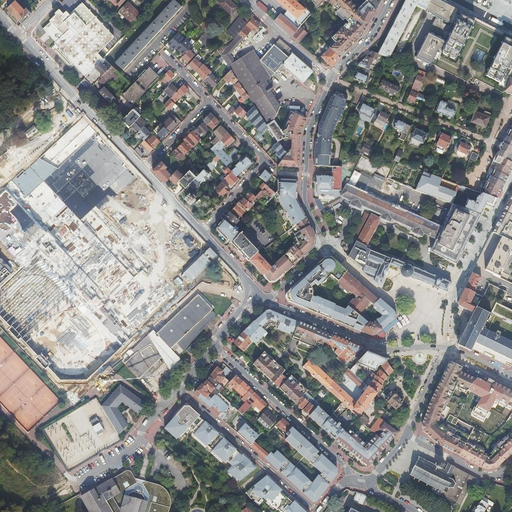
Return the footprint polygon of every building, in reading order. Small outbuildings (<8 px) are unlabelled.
[(21,24),(32,13),(23,4),(20,6),(15,0),(7,8),(21,24)] [(173,0),(172,0),(173,0),(115,62),(124,71),(124,70),(181,8),(182,8),(173,0)] [(229,0),(222,0),(219,4),(231,15),(238,8),(229,0)] [(277,0),(283,5),(288,9),(297,17),(304,9),(293,0),(277,0)] [(335,41),(330,46),(335,50),(340,57),(346,52),(344,50),(351,43),(358,36),(360,38),(362,36),(363,33),(335,0),(311,0),(317,7),(323,1),(322,0),(326,0),(332,5),(337,10),(335,13),(342,20),(344,18),(348,22),(348,23),(346,25),(346,24),(331,38),(335,41)] [(335,0),(363,33),(364,30),(363,29),(366,26),(367,26),(371,18),(375,10),(366,0),(356,10),(353,7),(355,6),(349,0),(335,0)] [(365,0),(366,0),(375,10),(380,0),(365,0)] [(425,11),(430,0),(429,0),(408,0),(408,1),(405,0),(405,1),(378,54),(382,56),(389,59),(416,6),(425,11)] [(438,0),(430,0),(425,11),(431,14),(436,17),(425,40),(426,40),(423,47),(422,46),(416,57),(473,85),(476,79),(501,92),(503,90),(508,78),(510,74),(511,69),(511,37),(510,37),(503,33),(502,35),(469,18),(457,12),(458,10),(446,4),(438,0)] [(267,9),(258,1),(256,4),(265,12),(267,9)] [(131,21),(139,13),(127,2),(119,11),(131,21)] [(85,77),(102,59),(97,54),(114,37),(84,4),(70,16),(67,12),(64,15),(60,11),(55,15),(56,16),(50,22),(51,23),(44,30),(56,44),(55,45),(85,77)] [(310,15),(304,9),(297,17),(288,9),(283,16),(292,24),(295,20),(302,25),(310,15)] [(254,17),(250,14),(244,21),(247,24),(253,18),(254,17)] [(292,36),(298,29),(292,24),(283,16),(281,14),(275,21),(292,36)] [(200,25),(194,16),(192,18),(198,27),(200,25)] [(247,24),(244,21),(240,18),(227,33),(235,39),(246,26),(247,25),(247,24)] [(260,24),(253,18),(247,24),(247,25),(254,31),(260,24)] [(207,23),(201,26),(203,29),(204,31),(211,27),(207,23)] [(294,51),(279,39),(277,41),(276,43),(283,49),(281,51),(274,45),(260,61),(252,49),(234,61),(229,54),(243,39),(250,31),(246,26),(235,39),(222,53),(248,92),(264,82),(272,77),(276,72),(277,71),(280,67),(292,53),(294,51)] [(308,33),(300,27),(298,29),(292,36),(296,40),(300,42),(308,33)] [(185,40),(178,33),(168,43),(175,50),(176,49),(185,40)] [(205,33),(199,39),(206,46),(211,41),(205,33)] [(186,39),(185,40),(176,49),(184,56),(189,50),(193,46),(190,44),(186,39)] [(283,49),(276,43),(274,45),(281,51),(283,49)] [(330,46),(329,47),(329,48),(339,58),(340,57),(335,50),(330,46)] [(320,57),(331,67),(339,58),(329,48),(320,57)] [(189,50),(184,56),(182,58),(187,63),(187,62),(194,55),(189,50)] [(378,68),(382,56),(378,54),(376,53),(372,51),(372,52),(366,57),(361,62),(357,66),(363,68),(368,70),(370,66),(377,68),(378,68)] [(248,92),(222,53),(221,55),(223,60),(231,70),(232,73),(237,80),(239,83),(249,98),(254,105),(254,106),(258,112),(262,118),(267,125),(274,120),(276,115),(280,107),(278,104),(275,99),(270,91),(272,89),(271,86),(268,88),(264,82),(248,92)] [(297,58),(292,53),(280,67),(283,69),(284,68),(295,77),(304,73),(308,67),(297,58)] [(198,55),(195,58),(189,65),(196,72),(202,65),(198,61),(201,58),(198,55)] [(120,75),(103,58),(102,59),(85,77),(84,78),(93,87),(98,82),(99,83),(100,82),(103,85),(109,79),(112,82),(120,75)] [(211,73),(203,64),(202,65),(196,72),(201,77),(200,77),(203,81),(205,79),(211,73)] [(312,71),(308,67),(304,73),(295,77),(302,83),(303,82),(309,87),(313,83),(307,78),(312,71)] [(133,104),(159,77),(150,68),(125,93),(124,93),(123,93),(124,94),(123,95),(133,104)] [(357,72),(354,79),(365,84),(369,76),(367,76),(369,71),(368,70),(363,68),(361,73),(357,72)] [(232,73),(231,70),(223,78),(228,83),(232,80),(234,82),(237,80),(232,73)] [(174,76),(169,71),(164,76),(169,81),(174,76)] [(418,92),(425,73),(419,71),(417,75),(413,85),(411,91),(416,92),(416,91),(418,92)] [(413,85),(417,75),(411,72),(407,82),(413,85)] [(220,82),(211,73),(205,79),(214,87),(220,82)] [(443,85),(445,81),(435,77),(433,81),(443,85)] [(511,80),(508,78),(503,90),(507,92),(506,94),(509,96),(510,95),(511,96),(511,122),(511,125),(511,126),(509,131),(508,131),(505,138),(504,141),(503,140),(500,147),(495,156),(496,157),(495,159),(494,159),(486,175),(487,176),(484,182),(483,181),(480,188),(482,189),(480,194),(488,197),(496,200),(503,186),(511,168),(511,164),(509,162),(511,155),(511,80)] [(399,89),(395,87),(396,84),(393,83),(392,86),(382,81),(379,88),(385,91),(384,92),(396,96),(399,89)] [(249,98),(239,83),(234,86),(243,100),(239,103),(240,105),(249,98)] [(174,87),(170,84),(166,88),(163,91),(164,92),(158,98),(160,101),(167,94),(171,98),(176,92),(179,90),(175,86),(174,87)] [(183,85),(179,90),(176,92),(181,96),(181,97),(188,90),(183,85)] [(111,103),(115,99),(104,88),(99,92),(111,103)] [(480,99),(481,96),(463,88),(461,93),(472,98),(471,101),(478,103),(480,99)] [(176,92),(171,98),(169,99),(174,103),(181,96),(176,92)] [(315,159),(315,166),(329,167),(330,154),(332,154),(333,127),(334,126),(335,127),(338,120),(339,121),(347,104),(345,104),(348,98),(336,92),(333,98),(331,98),(330,101),(328,105),(329,106),(328,108),(327,111),(326,110),(318,127),(320,127),(320,132),(318,132),(318,139),(316,140),(316,142),(317,143),(317,146),(315,146),(314,159),(315,159)] [(417,94),(410,92),(406,102),(413,105),(416,99),(424,102),(426,97),(423,95),(418,93),(417,94)] [(116,108),(123,114),(132,104),(121,95),(117,100),(120,103),(116,108)] [(165,104),(163,105),(168,111),(172,106),(178,112),(180,109),(174,103),(169,99),(165,104)] [(188,109),(191,106),(185,100),(183,103),(188,109)] [(446,108),(455,111),(458,105),(448,100),(446,104),(447,105),(446,108)] [(447,105),(446,104),(440,101),(439,101),(435,112),(453,119),(455,111),(446,108),(447,105)] [(359,103),(355,110),(359,111),(358,112),(359,112),(356,117),(360,118),(361,121),(366,122),(370,124),(373,117),(374,115),(372,113),(373,110),(362,104),(362,105),(359,103)] [(246,113),(245,114),(250,119),(258,112),(254,105),(246,113)] [(245,114),(246,113),(240,106),(236,110),(235,111),(241,118),(245,114)] [(133,108),(121,120),(129,127),(131,125),(139,117),(140,116),(133,109),(134,109),(133,108)] [(389,117),(376,110),(374,115),(373,117),(377,119),(375,122),(384,127),(385,124),(387,125),(387,123),(386,123),(389,117)] [(262,118),(258,112),(250,119),(250,120),(255,126),(262,118)] [(292,138),(291,148),(299,149),(300,134),(301,130),(305,120),(306,118),(292,112),(289,119),(285,127),(287,128),(282,132),(285,136),(283,138),(292,138)] [(474,112),(471,122),(476,124),(476,125),(481,127),(485,128),(487,122),(488,122),(486,121),(487,117),(490,116),(484,113),(483,116),(474,112)] [(169,118),(162,125),(163,126),(169,132),(179,121),(171,113),(168,116),(169,118)] [(214,117),(210,113),(203,120),(205,121),(203,123),(205,126),(207,124),(214,117)] [(139,117),(146,124),(147,123),(150,120),(143,114),(141,116),(140,115),(140,116),(139,117)] [(135,128),(139,132),(144,127),(146,124),(139,117),(131,125),(134,129),(135,128)] [(219,122),(214,117),(207,124),(212,129),(219,122)] [(262,118),(255,126),(254,126),(259,132),(267,125),(262,118)] [(281,130),(274,120),(267,125),(269,128),(278,141),(283,138),(285,136),(282,132),(281,130)] [(403,142),(410,128),(406,126),(406,125),(397,121),(393,128),(403,133),(399,140),(403,142)] [(209,129),(205,126),(203,123),(202,122),(198,126),(203,131),(197,136),(199,138),(209,129)] [(169,132),(163,126),(162,125),(161,123),(154,130),(162,139),(169,132)] [(269,128),(267,125),(259,132),(258,133),(261,136),(269,128)] [(197,136),(203,131),(198,126),(195,128),(193,131),(197,136)] [(220,140),(228,133),(221,126),(213,133),(217,137),(211,143),(214,146),(219,141),(220,140)] [(151,134),(144,127),(139,132),(137,134),(140,137),(140,136),(141,138),(143,139),(144,141),(151,134)] [(423,144),(427,135),(415,130),(411,139),(423,144)] [(195,144),(200,139),(199,138),(197,136),(193,131),(188,136),(195,144)] [(234,140),(228,133),(220,140),(219,141),(214,146),(210,149),(216,156),(219,159),(226,166),(236,157),(239,154),(234,149),(227,156),(221,150),(223,146),(225,145),(227,147),(234,140)] [(258,133),(255,136),(260,142),(264,138),(261,136),(258,133)] [(446,150),(452,139),(441,134),(436,145),(446,150)] [(153,148),(159,142),(158,140),(154,136),(148,142),(153,148)] [(190,149),(195,144),(188,136),(183,141),(184,142),(190,149)] [(149,152),(152,149),(144,141),(141,144),(149,152)] [(282,147),(278,141),(272,147),(277,152),(282,147)] [(190,149),(184,142),(178,148),(184,155),(190,149)] [(458,142),(454,150),(457,152),(457,153),(458,156),(462,158),(465,157),(466,156),(467,156),(467,155),(469,156),(469,154),(468,154),(471,148),(458,142)] [(370,155),(373,149),(364,145),(364,146),(360,144),(355,153),(361,155),(362,155),(363,156),(364,152),(370,155)] [(285,151),(282,147),(277,152),(276,153),(281,158),(283,156),(284,156),(286,154),(286,153),(285,151)] [(137,148),(134,151),(141,158),(142,154),(137,148)] [(179,160),(184,155),(178,148),(172,154),(179,160)] [(284,156),(278,166),(298,167),(299,149),(291,148),(289,150),(290,151),(286,153),(286,154),(284,156)] [(472,153),(470,159),(475,162),(478,156),(472,153)] [(219,159),(216,156),(212,161),(207,166),(211,171),(214,168),(213,167),(215,164),(215,163),(219,159)] [(245,167),(246,168),(252,162),(246,156),(240,162),(245,167)] [(359,157),(356,168),(370,172),(372,166),(375,167),(377,163),(359,157)] [(161,162),(153,170),(152,171),(158,177),(164,183),(169,178),(174,173),(169,169),(167,172),(164,169),(166,167),(161,162)] [(232,172),(237,177),(243,171),(242,170),(245,167),(240,162),(235,167),(236,168),(232,172)] [(316,190),(317,190),(317,195),(319,195),(318,200),(319,200),(321,200),(334,200),(340,197),(340,196),(343,190),(341,190),(342,164),(338,164),(337,167),(332,167),(331,177),(317,177),(316,190)] [(232,172),(228,168),(223,172),(226,174),(227,176),(224,179),(231,186),(238,179),(237,177),(232,172)] [(209,174),(204,169),(200,172),(195,178),(188,185),(193,190),(202,181),(205,181),(205,178),(206,177),(209,177),(209,174)] [(348,184),(355,187),(361,173),(354,170),(348,184)] [(179,180),(182,177),(176,171),(174,173),(169,178),(176,184),(178,181),(179,180)] [(188,185),(195,178),(189,171),(182,177),(179,180),(185,186),(184,187),(185,188),(188,185)] [(266,171),(265,171),(259,177),(266,183),(271,177),(266,171)] [(422,175),(415,191),(426,195),(433,176),(423,172),(422,175)] [(439,186),(442,180),(438,178),(433,176),(426,195),(428,196),(452,205),(457,192),(439,186)] [(387,178),(383,189),(386,190),(388,186),(413,195),(415,189),(387,178)] [(280,205),(272,214),(273,221),(274,242),(275,241),(290,229),(306,218),(304,214),(299,205),(298,203),(296,200),(298,181),(284,180),(277,180),(277,184),(277,191),(275,194),(274,195),(275,197),(276,196),(278,200),(280,205)] [(226,193),(230,190),(222,182),(215,188),(222,196),(225,193),(226,193)] [(265,205),(275,194),(263,184),(260,188),(263,191),(262,192),(261,191),(256,198),(258,200),(265,206),(265,205)] [(413,229),(412,234),(421,238),(423,234),(436,240),(441,230),(441,229),(393,207),(393,206),(392,205),(392,206),(346,186),(343,190),(340,196),(352,201),(350,205),(359,210),(361,206),(368,209),(373,211),(359,238),(357,241),(366,247),(381,219),(390,224),(391,219),(413,229)] [(470,195),(472,189),(462,186),(459,192),(470,195)] [(192,202),(194,200),(194,199),(194,198),(196,197),(197,196),(196,196),(195,196),(194,194),(193,193),(192,193),(193,194),(191,195),(190,195),(189,194),(187,197),(185,198),(190,203),(191,202),(192,202)] [(247,197),(244,200),(250,205),(252,207),(254,204),(253,203),(256,198),(250,193),(249,194),(249,193),(246,196),(247,197)] [(511,193),(509,199),(503,211),(497,225),(494,229),(492,233),(511,242),(511,193)] [(474,203),(467,200),(464,210),(479,216),(485,204),(493,206),(496,200),(488,197),(480,194),(479,197),(477,197),(474,203)] [(216,204),(209,196),(205,196),(203,195),(196,201),(194,204),(195,206),(204,215),(205,215),(216,204)] [(313,199),(319,211),(325,209),(324,205),(321,200),(319,200),(313,199)] [(240,202),(237,205),(244,211),(245,210),(247,212),(248,213),(250,211),(249,210),(252,207),(250,205),(244,200),(242,203),(240,202)] [(244,211),(237,205),(231,213),(238,220),(245,212),(244,211)] [(441,229),(441,230),(436,240),(435,242),(436,242),(432,251),(455,263),(462,250),(466,242),(471,231),(479,216),(464,210),(453,206),(445,221),(442,228),(442,227),(441,229)] [(373,211),(368,209),(354,235),(359,238),(373,211)] [(229,214),(224,221),(232,228),(238,222),(229,214)] [(286,254),(284,256),(278,262),(274,266),(273,267),(271,268),(270,270),(264,276),(263,276),(269,283),(274,283),(275,283),(293,267),(302,259),(301,258),(303,256),(304,257),(314,247),(315,245),(313,245),(314,241),(314,240),(316,240),(316,238),(306,218),(290,229),(294,235),(296,237),(295,238),(297,241),(297,242),(298,244),(286,254)] [(232,228),(224,221),(222,223),(221,224),(218,226),(219,227),(217,229),(216,230),(226,241),(227,240),(231,245),(240,235),(235,231),(232,228)] [(245,258),(248,262),(249,261),(257,253),(258,253),(254,249),(259,244),(245,229),(240,235),(231,245),(245,258)] [(481,257),(476,266),(499,277),(509,255),(511,249),(511,242),(492,233),(488,242),(481,257)] [(365,249),(366,247),(357,241),(349,257),(364,269),(363,272),(377,284),(381,284),(385,274),(386,275),(388,271),(387,270),(389,265),(400,270),(400,272),(400,273),(401,275),(401,276),(402,277),(403,277),(404,278),(405,278),(407,278),(408,278),(409,278),(410,277),(446,292),(451,283),(413,267),(412,268),(410,267),(409,266),(407,265),(406,265),(405,264),(391,258),(391,259),(365,249)] [(249,261),(263,276),(264,276),(270,270),(271,268),(257,253),(249,261)] [(0,258),(0,265),(4,270),(7,268),(11,273),(13,270),(2,261),(0,258)] [(325,258),(317,265),(330,277),(334,281),(335,280),(338,282),(347,272),(331,258),(325,258)] [(0,284),(10,276),(13,274),(11,273),(7,268),(4,270),(0,265),(0,284)] [(310,272),(304,278),(311,287),(315,284),(318,287),(321,283),(322,284),(330,277),(317,265),(315,267),(314,268),(310,272)] [(349,273),(347,272),(338,282),(338,283),(341,285),(340,287),(348,294),(350,293),(352,295),(352,294),(361,284),(349,273)] [(475,290),(481,278),(472,273),(468,282),(464,289),(474,293),(475,290)] [(293,304),(307,310),(312,297),(312,295),(309,295),(309,290),(311,290),(311,287),(304,278),(290,290),(287,293),(288,294),(288,295),(287,296),(287,297),(288,299),(288,300),(290,301),(289,302),(293,304)] [(349,306),(359,315),(370,303),(374,305),(380,300),(376,296),(364,286),(361,284),(352,294),(355,296),(355,298),(354,300),(353,300),(352,301),(351,300),(350,302),(347,305),(349,306)] [(472,349),(475,343),(492,350),(511,359),(511,310),(500,305),(505,294),(504,293),(502,294),(502,293),(501,293),(501,292),(500,293),(491,289),(493,286),(489,284),(484,294),(483,297),(482,297),(480,301),(476,308),(472,313),(473,313),(465,330),(457,345),(471,351),(472,349)] [(506,292),(493,286),(491,289),(500,293),(501,292),(501,293),(502,293),(502,294),(504,293),(505,294),(506,292)] [(459,307),(472,313),(476,308),(469,304),(475,294),(474,293),(464,289),(460,297),(458,303),(459,307)] [(198,294),(156,334),(155,335),(157,338),(158,337),(163,342),(173,353),(179,347),(183,351),(214,317),(215,316),(215,314),(214,312),(213,311),(211,313),(211,312),(213,310),(212,310),(208,314),(206,310),(205,307),(204,305),(201,300),(198,296),(199,295),(198,294)] [(469,304),(476,308),(480,301),(476,299),(476,298),(477,295),(475,294),(469,304)] [(199,295),(198,296),(201,300),(204,305),(205,307),(206,310),(208,314),(212,310),(199,295)] [(330,319),(335,306),(335,305),(316,297),(315,298),(312,297),(307,310),(326,317),(330,319)] [(378,318),(374,322),(382,331),(396,318),(396,313),(381,301),(380,300),(374,305),(374,306),(373,306),(373,307),(373,308),(374,309),(378,312),(382,316),(379,319),(378,318)] [(345,310),(335,306),(330,319),(346,325),(354,329),(356,324),(357,321),(359,315),(349,306),(347,308),(345,310)] [(294,336),(299,323),(272,312),(270,312),(265,313),(254,322),(266,333),(267,332),(266,331),(265,330),(270,325),(271,325),(272,325),(275,326),(276,326),(275,329),(294,336)] [(359,315),(357,321),(362,326),(356,324),(354,329),(360,331),(369,322),(359,315)] [(266,333),(254,322),(251,325),(249,327),(243,333),(252,341),(256,345),(259,341),(263,337),(266,333)] [(376,335),(382,331),(374,322),(373,322),(372,323),(370,322),(369,322),(360,331),(362,332),(372,336),(376,335)] [(312,357),(323,346),(324,346),(326,344),(334,337),(308,326),(303,324),(299,323),(294,336),(293,337),(297,339),(301,340),(300,342),(297,349),(308,353),(312,357)] [(153,331),(148,336),(148,337),(162,357),(169,370),(179,360),(173,353),(163,342),(158,337),(157,338),(155,335),(156,334),(153,331)] [(249,339),(243,333),(235,342),(234,343),(244,351),(252,342),(249,339)] [(252,341),(243,333),(249,339),(252,342),(252,341)] [(134,354),(124,364),(138,379),(153,366),(156,370),(162,363),(159,360),(162,357),(148,337),(148,336),(141,342),(144,346),(141,349),(138,345),(131,351),(134,354)] [(0,376),(20,358),(0,337),(0,376)] [(345,349),(350,344),(342,340),(334,337),(326,344),(334,351),(335,349),(335,348),(336,348),(337,348),(337,350),(335,352),(339,356),(343,351),(342,350),(344,348),(345,349)] [(354,357),(362,348),(352,344),(350,344),(345,349),(343,351),(339,356),(337,358),(346,366),(355,357),(354,357)] [(192,345),(187,351),(190,354),(196,348),(192,345)] [(359,361),(369,351),(366,350),(362,348),(354,357),(355,357),(359,361)] [(350,371),(357,377),(361,374),(361,375),(364,372),(361,369),(362,366),(375,371),(376,369),(380,366),(380,365),(381,366),(387,361),(389,359),(386,358),(380,356),(369,351),(359,361),(350,371)] [(260,371),(271,360),(264,353),(255,363),(259,366),(257,368),(260,371)] [(424,353),(416,353),(415,360),(423,361),(424,353)] [(240,359),(246,365),(250,360),(244,355),(240,359)] [(278,365),(272,359),(271,360),(260,371),(262,373),(267,377),(268,375),(272,379),(281,368),(282,368),(278,365)] [(365,410),(377,394),(368,388),(366,386),(365,385),(357,377),(350,371),(349,369),(345,373),(362,389),(365,392),(356,404),(310,360),(303,367),(322,384),(324,387),(342,403),(349,409),(352,412),(353,410),(361,414),(364,409),(365,410)] [(393,371),(394,371),(394,370),(393,370),(393,371),(387,361),(381,366),(380,365),(380,366),(389,376),(391,374),(393,371)] [(449,362),(441,380),(456,386),(458,383),(461,384),(462,382),(455,378),(457,368),(457,366),(449,362)] [(462,382),(461,384),(468,389),(472,384),(474,381),(470,379),(461,374),(459,374),(460,372),(461,370),(462,368),(459,367),(457,366),(457,368),(455,378),(462,382)] [(217,368),(209,377),(223,389),(224,389),(228,384),(230,383),(224,378),(230,371),(226,367),(222,372),(217,368)] [(275,385),(280,389),(281,387),(287,380),(282,376),(281,378),(280,377),(285,371),(281,368),(272,379),(270,380),(275,385)] [(373,374),(384,382),(386,379),(387,378),(380,370),(378,373),(377,371),(377,370),(376,369),(375,371),(373,374)] [(382,387),(384,382),(373,374),(371,376),(374,378),(372,381),(382,387)] [(230,383),(228,384),(235,390),(242,382),(237,377),(236,376),(230,383)] [(306,392),(307,391),(291,376),(287,380),(281,387),(284,391),(283,392),(290,399),(292,401),(293,399),(297,402),(306,392)] [(228,408),(232,412),(235,408),(234,407),(226,400),(219,394),(223,389),(209,377),(203,385),(202,384),(202,385),(197,390),(201,394),(209,402),(222,414),(227,410),(228,408)] [(468,389),(467,390),(481,397),(476,407),(475,407),(472,413),(473,414),(472,415),(483,421),(491,407),(492,407),(494,403),(495,404),(497,402),(505,407),(507,404),(508,404),(511,397),(511,396),(511,391),(491,380),(488,379),(486,383),(476,378),(475,379),(474,381),(472,384),(468,389)] [(452,394),(455,389),(456,387),(467,392),(467,390),(468,389),(461,384),(458,383),(456,386),(441,380),(437,388),(447,392),(452,394)] [(377,394),(382,387),(372,381),(370,385),(368,388),(377,394)] [(250,389),(242,382),(235,390),(244,397),(251,390),(250,389)] [(120,386),(101,407),(118,436),(127,426),(115,409),(121,403),(137,415),(145,405),(120,386)] [(388,389),(387,388),(382,393),(386,396),(384,399),(385,399),(385,400),(396,409),(403,402),(399,398),(391,391),(389,389),(388,389)] [(437,390),(436,393),(448,399),(449,400),(452,394),(447,392),(437,388),(436,389),(437,390)] [(201,394),(197,390),(194,393),(195,395),(212,411),(222,420),(225,417),(222,414),(209,402),(201,394)] [(247,410),(250,407),(252,405),(253,404),(248,400),(250,398),(254,402),(255,401),(259,397),(257,396),(251,390),(244,397),(241,399),(244,402),(246,403),(242,407),(238,411),(239,412),(242,415),(247,410)] [(306,392),(297,402),(295,404),(300,408),(302,410),(308,403),(309,404),(309,403),(313,399),(306,392)] [(443,411),(446,407),(444,406),(448,399),(436,393),(435,392),(429,405),(439,410),(442,411),(442,412),(443,411)] [(266,404),(259,397),(255,401),(254,402),(255,402),(253,404),(252,405),(255,408),(256,407),(261,412),(267,405),(266,404)] [(316,409),(318,407),(320,405),(313,399),(309,403),(310,404),(304,411),(309,416),(316,409)] [(346,412),(349,409),(342,403),(330,418),(322,427),(323,429),(328,434),(335,440),(344,431),(334,422),(345,410),(346,412)] [(432,418),(437,421),(439,414),(441,414),(442,411),(439,410),(429,405),(427,409),(425,416),(423,423),(427,427),(432,418)] [(189,406),(184,406),(183,408),(180,411),(178,413),(176,415),(164,428),(176,439),(179,436),(183,432),(186,428),(187,428),(189,428),(192,430),(195,433),(193,435),(195,437),(206,446),(212,451),(211,451),(215,455),(216,455),(222,461),(224,463),(226,461),(232,466),(227,471),(228,473),(232,476),(235,479),(236,479),(239,482),(255,468),(251,464),(251,463),(249,461),(246,458),(242,455),(241,456),(235,451),(236,450),(223,438),(222,439),(221,438),(219,436),(217,434),(218,433),(205,422),(204,423),(201,420),(198,417),(199,416),(190,407),(189,406)] [(330,418),(324,413),(319,408),(319,407),(318,407),(316,409),(309,416),(312,419),(316,422),(322,427),(330,418)] [(266,411),(260,418),(269,426),(269,427),(276,420),(273,417),(272,417),(266,411)] [(471,433),(474,427),(458,419),(459,417),(450,413),(447,419),(450,421),(449,423),(471,433)] [(359,420),(365,426),(369,422),(368,421),(363,416),(359,420)] [(96,417),(89,421),(97,435),(104,431),(96,417)] [(269,426),(260,418),(257,421),(267,429),(269,426)] [(380,427),(384,423),(384,422),(379,418),(377,420),(376,420),(374,422),(375,423),(370,430),(374,433),(377,431),(378,431),(379,429),(380,427)] [(432,418),(427,427),(423,423),(422,425),(423,430),(423,431),(433,440),(434,440),(438,436),(434,433),(433,434),(432,433),(436,428),(439,430),(440,429),(441,428),(442,428),(444,425),(437,421),(432,418)] [(285,421),(282,419),(276,425),(281,429),(282,428),(287,433),(292,428),(285,421)] [(446,424),(444,423),(439,421),(437,421),(444,425),(442,428),(441,428),(440,429),(439,430),(436,428),(432,433),(433,434),(434,433),(438,436),(434,440),(438,444),(447,434),(451,430),(445,426),(446,424)] [(393,438),(398,433),(384,423),(380,427),(383,430),(382,431),(378,436),(376,435),(377,436),(378,437),(388,444),(393,438)] [(262,433),(254,426),(251,430),(245,424),(237,433),(244,440),(248,444),(251,446),(254,442),(262,433)] [(456,429),(446,424),(445,426),(451,430),(447,434),(438,444),(441,446),(443,447),(450,439),(455,434),(455,430),(456,429)] [(296,431),(292,428),(287,433),(286,434),(288,436),(285,440),(287,442),(321,474),(312,484),(279,453),(275,457),(273,455),(270,452),(268,454),(268,455),(265,459),(265,458),(268,460),(267,461),(270,463),(279,472),(286,478),(287,478),(289,480),(289,481),(302,492),(312,502),(314,500),(316,501),(316,502),(321,496),(320,495),(323,491),(324,491),(330,483),(337,474),(333,472),(335,469),(336,468),(319,453),(298,434),(297,433),(296,432),(295,432),(296,431)] [(371,441),(367,445),(358,438),(358,437),(347,428),(344,431),(335,440),(335,441),(337,442),(343,447),(344,448),(368,466),(375,458),(381,452),(384,449),(377,443),(375,445),(373,443),(371,441)] [(466,443),(467,441),(470,436),(469,436),(463,433),(456,429),(455,430),(455,434),(450,439),(443,447),(451,451),(453,452),(457,454),(460,456),(466,443)] [(87,435),(79,438),(83,450),(92,447),(87,435)] [(377,436),(376,435),(371,441),(373,443),(375,445),(377,443),(384,449),(385,447),(388,444),(378,437),(377,436)] [(509,456),(511,453),(511,439),(508,436),(502,442),(501,441),(501,442),(493,449),(492,449),(493,450),(490,453),(491,454),(489,456),(488,455),(481,467),(488,469),(497,467),(509,456)] [(206,446),(195,437),(194,438),(205,448),(206,446)] [(493,449),(501,442),(500,441),(499,441),(499,440),(492,447),(492,448),(493,449)] [(257,445),(254,442),(251,446),(255,449),(265,459),(268,455),(257,445)] [(471,462),(481,467),(488,455),(483,453),(485,451),(484,451),(475,446),(474,446),(466,443),(460,456),(471,462)] [(455,503),(470,475),(454,467),(438,459),(437,461),(435,464),(434,466),(429,463),(429,462),(428,461),(428,462),(424,460),(425,460),(424,459),(424,460),(419,458),(419,457),(418,457),(418,458),(417,462),(415,461),(415,462),(416,463),(413,469),(412,469),(411,470),(412,470),(410,475),(414,477),(413,479),(414,480),(415,478),(419,480),(418,482),(419,482),(420,480),(435,488),(434,490),(435,491),(434,493),(450,501),(455,503)] [(167,511),(169,509),(170,506),(171,503),(170,500),(170,497),(168,494),(166,491),(163,488),(158,485),(146,482),(143,484),(138,483),(136,479),(132,473),(130,471),(129,471),(128,471),(126,471),(112,479),(97,487),(98,487),(97,488),(97,487),(96,487),(95,487),(94,488),(94,489),(94,490),(93,489),(80,497),(88,511),(167,511)] [(455,503),(455,504),(458,505),(460,506),(469,489),(472,491),(474,490),(477,480),(470,475),(455,503)] [(266,476),(246,493),(251,500),(253,498),(255,500),(258,503),(262,500),(263,498),(268,502),(275,508),(277,511),(279,509),(282,511),(304,511),(298,506),(294,502),(292,504),(280,493),(282,491),(275,484),(272,482),(271,480),(270,480),(266,476)] [(363,494),(357,493),(353,500),(362,505),(367,496),(363,494)] [(483,511),(486,509),(488,505),(481,501),(479,505),(478,505),(476,508),(475,507),(472,511),(473,511),(483,511)]
